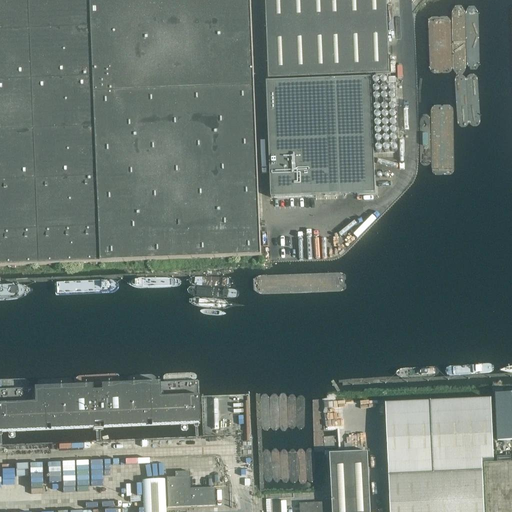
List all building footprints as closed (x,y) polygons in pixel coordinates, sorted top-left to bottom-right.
[(0,0),(0,267),(261,257),(250,0),(0,0)] [(265,0),(269,79),(389,75),(385,0),(265,0)] [(370,78),(271,82),(276,198),(375,194),(370,78)] [(0,388),(0,432),(98,428),(200,424),(199,381),(0,388)] [(511,395),(497,396),(499,442),(511,441),(511,395)] [(484,511),(482,461),(494,461),(491,401),(431,404),(431,403),(430,403),(430,404),(386,406),(390,511),(484,511)] [(370,511),(369,481),(367,453),(330,455),(332,503),(300,504),(300,511),(370,511)] [(167,508),(167,509),(215,507),(214,489),(190,490),(190,472),(175,473),(175,478),(166,479),(167,479),(168,508),(167,508)]
